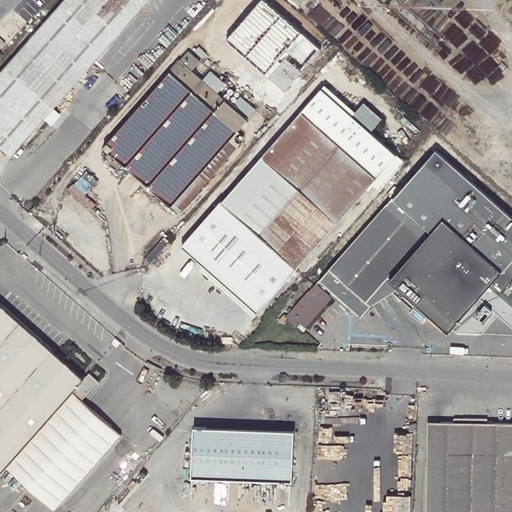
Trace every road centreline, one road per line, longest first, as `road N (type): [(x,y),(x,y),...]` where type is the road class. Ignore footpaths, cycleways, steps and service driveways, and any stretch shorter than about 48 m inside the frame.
road 1 (unclassified): [(0,210),(141,334),(190,359),(511,375)]
road 2 (unknown): [(132,268),(273,105),(249,73),(197,40)]
